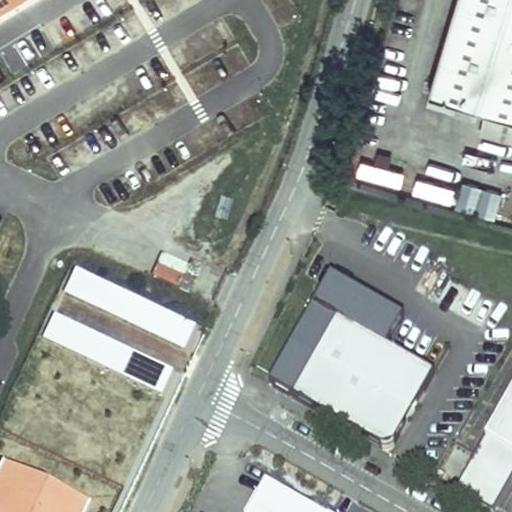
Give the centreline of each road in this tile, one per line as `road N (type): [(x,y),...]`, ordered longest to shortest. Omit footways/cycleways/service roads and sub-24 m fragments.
road 1 (unclassified): [(358,0),(313,151),(198,397)]
road 2 (unknown): [(432,0),(410,122),(446,155),(473,167),(511,169)]
road 3 (residential): [(407,511),(198,397)]
road 4 (unclassified): [(198,397),(145,511)]
